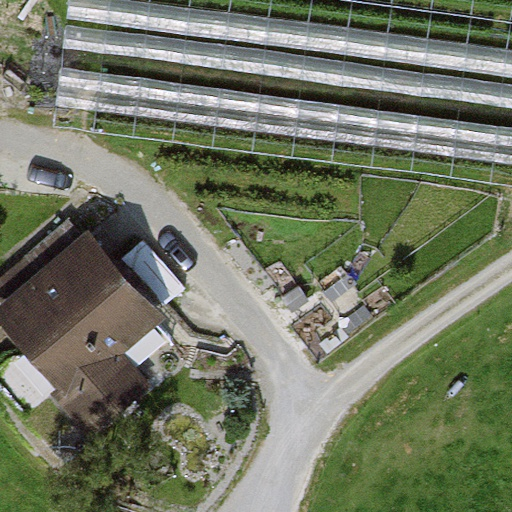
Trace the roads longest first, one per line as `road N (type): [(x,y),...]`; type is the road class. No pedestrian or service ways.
road 1 (track): [(0,148),(109,168),(320,410)]
road 2 (track): [(265,511),(268,492),(320,410),(511,274)]
